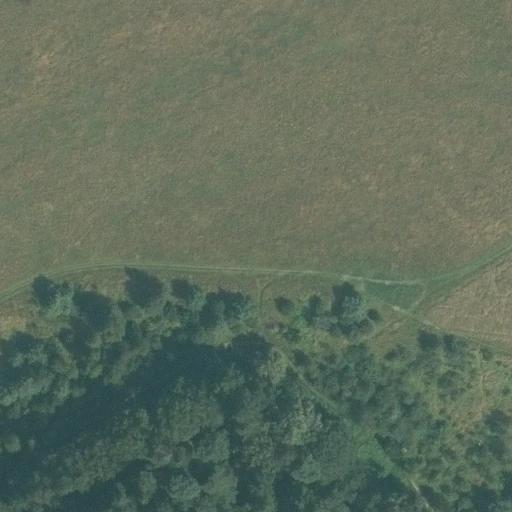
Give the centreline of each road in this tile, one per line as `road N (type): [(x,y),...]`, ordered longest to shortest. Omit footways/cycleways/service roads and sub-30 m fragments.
road 1 (track): [(0,318),(64,286),(117,273),(337,283),(428,307),(511,254)]
road 2 (unknown): [(0,493),(258,368),(276,373),(408,511)]
road 3 (track): [(428,307),(289,386)]
